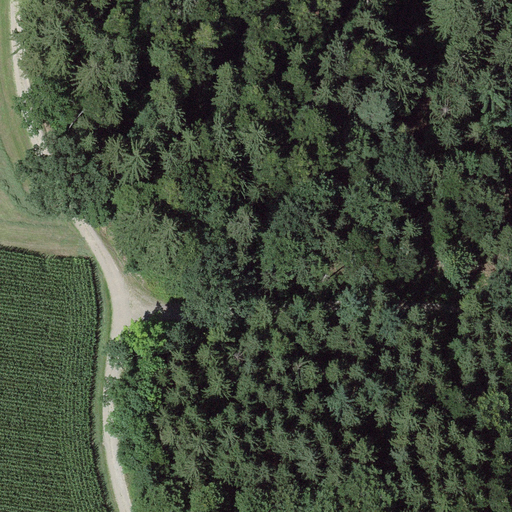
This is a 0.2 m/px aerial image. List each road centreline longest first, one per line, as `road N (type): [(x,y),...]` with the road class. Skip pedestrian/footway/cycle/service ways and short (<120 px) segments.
road 1 (track): [(132,511),(115,440),(124,319),(511,314)]
road 2 (track): [(124,319),(110,270),(34,111),(24,0)]
